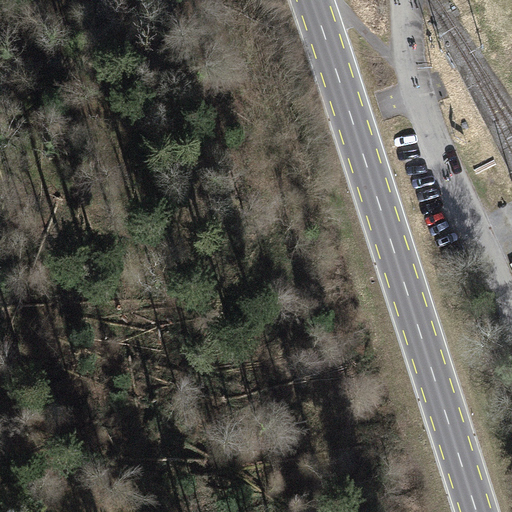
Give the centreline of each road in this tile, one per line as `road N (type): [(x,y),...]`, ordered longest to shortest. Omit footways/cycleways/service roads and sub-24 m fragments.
road 1 (primary): [(476,511),(312,0)]
road 2 (unclassified): [(511,311),(418,99),(407,0)]
